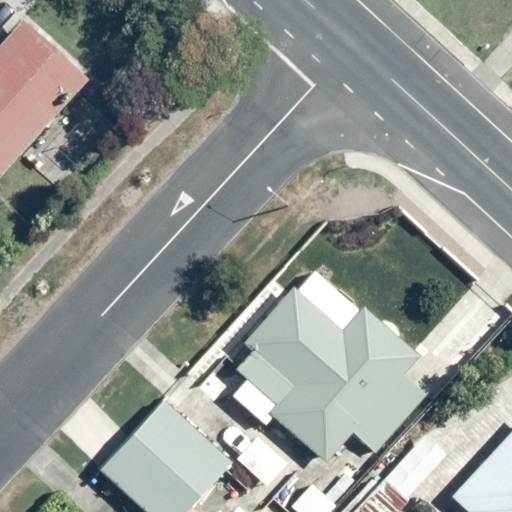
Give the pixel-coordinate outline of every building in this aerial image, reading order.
[(0,166),(85,77),(19,14),(0,34),(0,166)] [(94,139),(68,117),(44,147),(70,168),(94,139)] [(252,327),(239,341),(251,353),(238,366),(276,403),(268,408),(321,460),(349,432),(370,452),(416,405),(391,379),(419,350),(323,255),(252,327)] [(183,511),(230,461),(159,396),(94,467),(143,511),(183,511)] [(511,511),(511,427),(453,492),(470,507),(465,511),(511,511)] [(375,482),(370,478),(340,511),(394,511),(447,452),(421,429),(375,482)] [(285,461),(252,433),(230,459),(263,487),(285,461)] [(307,478),(286,500),(297,511),(323,511),(333,503),(307,478)] [(231,511),(220,502),(211,511),(231,511)]
